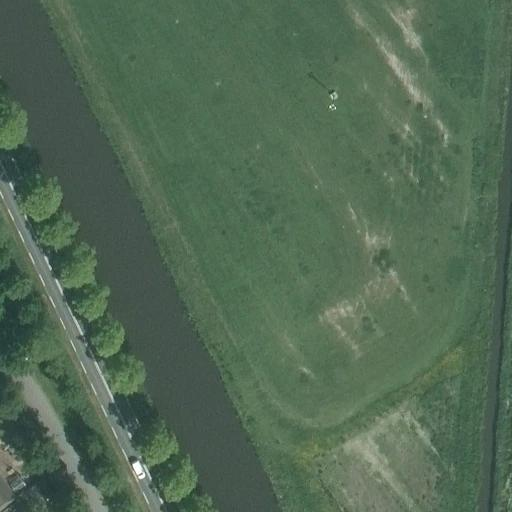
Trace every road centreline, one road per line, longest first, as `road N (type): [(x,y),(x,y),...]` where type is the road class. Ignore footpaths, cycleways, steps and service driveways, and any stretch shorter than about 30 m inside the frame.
road 1 (primary): [(168,511),(0,162)]
road 2 (residential): [(97,511),(0,346)]
